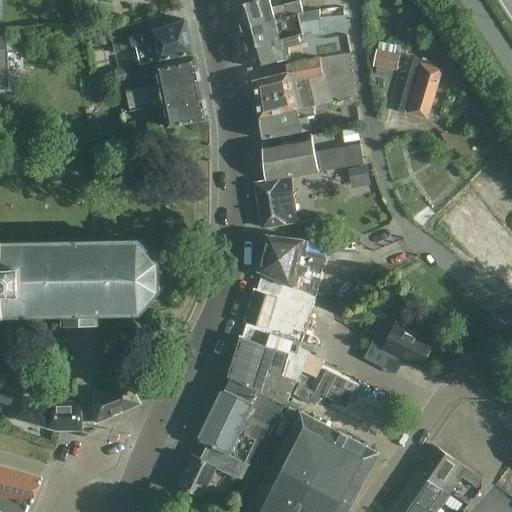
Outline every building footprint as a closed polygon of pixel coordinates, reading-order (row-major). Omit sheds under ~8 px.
[(273,9),(270,0),(261,0),(235,6),(241,28),(304,14),(301,3),(273,9)] [(301,22),(321,18),(320,10),(304,14),(241,28),(246,48),(301,35),(303,34),(301,22)] [(321,18),(301,22),(303,34),(305,40),(307,39),(322,36),(321,18)] [(196,54),(187,20),(144,34),(140,23),(110,33),(116,50),(122,48),(123,52),(142,48),(141,43),(145,42),(151,65),(196,54)] [(0,50),(8,51),(8,31),(0,31),(0,50)] [(301,35),(246,48),(252,68),(293,59),(290,48),(303,45),(301,35)] [(95,39),(96,48),(108,48),(107,38),(95,39)] [(406,53),(407,46),(384,41),(383,49),(406,53)] [(374,67),(398,72),(401,56),(377,51),(374,67)] [(211,120),(203,86),(197,58),(158,67),(162,84),(128,92),(132,112),(166,105),(171,128),(211,120)] [(443,67),(415,59),(400,111),(428,119),(443,67)] [(262,121),(277,116),(313,107),(329,103),(322,60),(287,66),(289,74),(255,83),(262,121)] [(129,80),(126,68),(115,71),(117,82),(129,80)] [(313,107),(277,116),(262,121),(265,140),(312,132),(309,118),(315,117),(315,115),(331,112),(329,103),(313,107)] [(124,123),(126,138),(138,136),(135,121),(124,123)] [(360,140),(357,127),(342,130),(345,143),(360,140)] [(362,145),(317,154),(313,136),(265,145),(268,181),(334,171),(366,165),(362,145)] [(352,183),(371,180),(368,166),(350,170),(352,183)] [(265,228),(299,222),(291,178),(257,184),(265,228)] [(511,243),(470,197),(440,223),(474,262),(478,259),(507,291),(511,286),(511,243)] [(320,219),(299,222),(301,235),(323,237),(320,219)] [(317,299),(320,291),(330,250),(306,244),(306,241),(270,236),(260,273),(266,276),(275,280),(317,299)] [(160,264),(139,241),(99,243),(99,242),(94,242),(94,244),(67,244),(68,242),(63,242),(63,244),(3,244),(3,266),(0,265),(0,293),(4,294),(4,315),(65,315),(64,325),(101,325),(101,314),(142,313),(161,291),(160,264)] [(317,299),(275,280),(266,276),(246,340),(243,338),(230,378),(232,379),(258,392),(286,406),(312,353),(301,348),(317,299)] [(435,344),(398,324),(389,341),(378,335),(366,359),(387,370),(395,356),(421,370),(435,344)] [(255,467),(286,406),(258,392),(232,379),(226,390),(200,442),(209,446),(255,467)] [(141,404),(129,381),(95,395),(97,423),(141,404)] [(23,395),(16,418),(58,432),(83,430),(81,403),(50,404),(23,395)] [(350,511),(381,454),(302,413),(249,511),(350,511)] [(248,483),(255,467),(209,446),(202,459),(195,456),(180,487),(204,499),(219,469),(248,483)] [(419,473),(451,495),(463,477),(478,488),(484,481),(437,448),(419,473)] [(29,506),(40,479),(0,467),(0,498),(28,505),(29,506)] [(438,511),(440,510),(451,495),(419,473),(391,511),(438,511)] [(0,511),(24,511),(28,505),(0,498),(0,511)]
